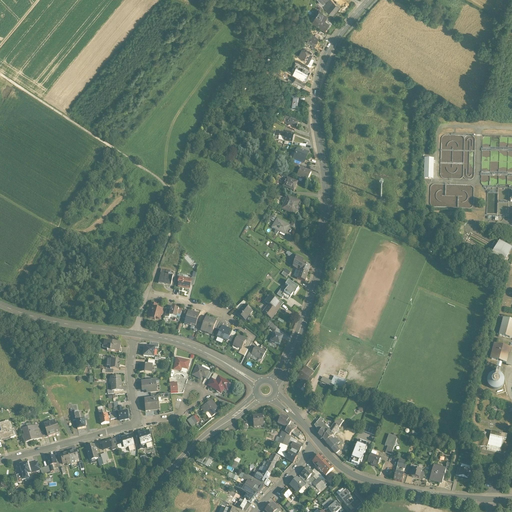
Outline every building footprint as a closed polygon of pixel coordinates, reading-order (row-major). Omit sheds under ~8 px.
[(329,0),(315,0),(319,3),(317,5),(325,12),(326,11),(323,8),(329,0)] [(329,0),(323,8),(326,11),(332,15),(339,6),(336,3),(335,4),(329,0)] [(324,16),(319,13),(312,24),(324,31),(328,24),(325,21),(325,20),(322,18),(324,16)] [(327,36),(319,32),(317,36),(319,37),(319,39),(318,40),(323,43),(327,36)] [(309,35),(305,44),(314,48),(318,40),(309,35)] [(312,56),(302,51),(299,59),(306,63),(308,63),(309,60),(310,59),(311,59),(312,57),(312,56)] [(296,78),(305,82),(310,73),(296,66),(292,76),(296,78)] [(305,82),(296,78),(293,84),(298,87),(299,85),(303,87),(305,82)] [(289,98),(288,98),(288,101),(287,108),(297,109),(297,104),(296,104),(297,99),(289,98)] [(298,120),(294,119),(295,117),(293,117),(293,118),(291,117),(290,117),(289,116),(286,122),(290,124),(295,126),(298,120)] [(291,130),(288,130),(288,131),(286,131),(285,134),(284,138),(292,140),(294,133),(291,132),(291,130)] [(301,149),(297,147),(293,156),(294,157),(301,160),(301,159),(303,160),(304,157),(305,158),(305,157),(307,158),(308,155),(305,154),(307,151),(301,148),(301,149)] [(311,172),(303,168),(301,166),(297,174),(304,177),(304,178),(307,179),(311,172)] [(280,174),(275,184),(285,189),(287,186),(283,184),(286,176),(280,174)] [(297,181),(286,176),(283,184),(287,186),(294,189),(297,181)] [(293,197),(288,195),(282,206),(289,209),(288,211),(294,214),(296,210),(297,210),(298,209),(298,208),(299,207),(299,206),(298,205),(297,205),(299,201),(292,198),(293,197)] [(289,224),(277,217),(272,226),(278,230),(279,229),(285,232),(289,224)] [(511,250),(499,243),(496,248),(492,255),(491,256),(504,263),(511,250)] [(298,256),(289,251),(287,255),(295,259),(296,259),(298,256)] [(302,259),(298,256),(296,259),(295,259),(294,267),(297,269),(298,266),(299,267),(301,267),(302,263),(301,263),(302,259)] [(310,266),(302,263),(301,267),(300,271),(308,274),(310,266)] [(170,273),(161,271),(158,285),(171,287),(171,285),(173,277),(170,276),(170,273)] [(300,271),(297,279),(305,281),(308,274),(300,271)] [(191,281),(180,279),(179,284),(180,285),(179,289),(189,291),(190,285),(191,281)] [(298,287),(288,280),(285,283),(289,285),(284,292),(283,294),(284,295),(288,298),(293,292),(294,293),(298,287)] [(268,304),(263,312),(271,319),(280,307),(277,306),(279,303),(273,298),(269,296),(265,302),(268,304)] [(252,311),(244,305),(239,311),(237,315),(244,320),(249,314),(249,315),(252,311)] [(179,310),(171,308),(171,312),(169,317),(170,317),(177,319),(180,320),(180,317),(182,313),(178,312),(179,310)] [(156,312),(151,311),(149,319),(156,320),(160,321),(161,317),(162,317),(162,316),(163,316),(163,315),(163,314),(162,314),(162,313),(162,311),(156,309),(156,312)] [(196,314),(189,312),(188,314),(186,320),(184,325),(190,327),(191,325),(196,327),(199,318),(199,316),(196,314)] [(206,318),(205,319),(203,325),(201,331),(211,336),(213,331),(214,329),(217,322),(212,320),(206,318)] [(511,336),(511,320),(503,319),(499,335),(511,338),(511,336)] [(222,327),(220,331),(217,338),(227,342),(229,338),(231,335),(230,335),(232,331),(222,327)] [(283,336),(274,333),(271,341),(279,344),(283,336)] [(245,340),(238,336),(233,345),(241,349),(242,347),(245,340)] [(121,343),(105,341),(104,346),(108,346),(107,350),(120,352),(121,343)] [(510,350),(495,346),(492,359),(506,363),(509,354),(510,350)] [(149,347),(145,347),(144,356),(153,357),(155,348),(149,347)] [(247,349),(242,347),(241,349),(238,354),(244,356),(247,349)] [(252,354),(251,354),(262,360),(266,352),(255,347),(254,350),(252,354)] [(115,358),(106,357),(106,365),(110,366),(110,368),(110,369),(114,369),(119,369),(120,361),(115,360),(115,358)] [(177,358),(174,370),(180,371),(181,368),(188,369),(190,360),(177,358)] [(148,365),(140,364),(140,369),(140,372),(150,373),(150,365),(148,365)] [(209,372),(201,368),(201,367),(198,365),(192,375),(198,378),(201,380),(203,376),(206,378),(209,372)] [(313,372),(305,366),(297,377),(301,380),(296,386),(301,389),(302,387),(308,379),(311,375),(313,372)] [(502,376),(500,374),(499,374),(497,373),(495,373),(494,373),(489,375),(488,376),(486,380),(486,383),(487,387),(490,389),(493,390),(497,390),(500,389),(502,387),(503,384),(504,380),(503,378),(502,376)] [(120,376),(111,376),(112,376),(112,382),(111,382),(112,382),(112,389),(112,390),(114,390),(122,390),(121,384),(120,376)] [(231,384),(218,377),(216,382),(214,381),(211,387),(220,393),(223,388),(227,390),(231,384)] [(346,382),(334,377),(331,383),(328,381),(327,382),(326,383),(330,385),(331,383),(342,389),(346,382)] [(155,381),(142,382),(142,390),(149,389),(149,392),(156,392),(155,381)] [(158,398),(144,399),(145,411),(150,410),(150,409),(159,408),(158,401),(158,398)] [(211,400),(202,407),(206,414),(209,411),(212,416),(219,411),(211,400)] [(102,408),(98,409),(101,423),(109,421),(108,417),(109,417),(109,415),(108,415),(107,413),(103,414),(103,412),(102,408)] [(119,411),(120,419),(129,418),(127,410),(122,410),(119,411)] [(262,415),(252,416),(254,427),(260,426),(260,425),(263,425),(262,415)] [(281,416),(277,423),(285,427),(288,421),(288,420),(281,416)] [(80,418),(76,419),(77,427),(85,426),(85,422),(86,422),(86,420),(84,420),(84,418),(81,418),(81,417),(80,417),(80,418)] [(339,417),(338,417),(334,424),(339,428),(344,421),(339,417)] [(318,421),(314,426),(316,428),(321,423),(323,421),(320,418),(320,419),(318,421)] [(8,420),(0,422),(0,427),(2,433),(0,433),(0,439),(0,440),(14,437),(11,428),(10,428),(8,420)] [(54,420),(44,423),(46,429),(47,435),(59,432),(57,425),(55,425),(54,420)] [(325,426),(321,423),(316,428),(319,434),(318,435),(323,440),(329,430),(325,426)] [(38,424),(32,425),(36,438),(42,437),(40,430),(38,424)] [(329,430),(323,440),(325,443),(331,449),(337,445),(338,443),(333,436),(339,428),(334,424),(329,430)] [(32,425),(23,428),(26,441),(36,438),(32,425)] [(360,430),(374,435),(376,430),(362,425),(360,430)] [(294,430),(288,427),(287,428),(285,432),(289,436),(293,432),(294,430)] [(288,437),(282,431),(278,443),(279,443),(280,444),(286,446),(288,441),(289,441),(290,438),(288,437)] [(148,432),(139,434),(139,438),(141,445),(142,445),(151,442),(148,432)] [(504,435),(491,432),(488,442),(487,448),(486,450),(500,454),(503,441),(504,435)] [(131,435),(122,437),(122,439),(124,447),(133,444),(131,435)] [(397,438),(389,435),(385,446),(387,447),(393,449),(397,438)] [(115,438),(109,440),(111,446),(113,451),(118,450),(118,449),(116,440),(115,438)] [(122,439),(116,440),(118,449),(124,447),(122,439)] [(109,440),(101,442),(103,449),(111,446),(109,440)] [(289,441),(288,441),(286,446),(287,446),(292,448),(299,452),(301,447),(289,441)] [(367,443),(360,441),(359,444),(357,444),(351,459),(353,460),(351,463),(358,466),(359,462),(361,463),(367,448),(365,447),(367,443)] [(94,444),(86,446),(88,453),(93,452),(96,451),(94,444)] [(337,445),(331,449),(335,454),(339,451),(336,447),(337,447),(337,446),(338,445),(337,445)] [(393,449),(387,447),(385,453),(391,455),(393,449)] [(292,448),(290,452),(297,456),(299,452),(292,448)] [(74,449),(67,451),(70,461),(74,460),(77,459),(74,449)] [(66,462),(70,461),(67,451),(60,453),(62,463),(66,462)] [(297,456),(290,452),(287,456),(284,454),(279,451),(278,454),(293,463),(297,456)] [(201,453),(197,461),(210,467),(214,459),(201,453)] [(46,457),(48,465),(50,471),(53,470),(51,464),(56,463),(55,460),(56,460),(56,457),(54,457),(54,455),(46,457)] [(273,455),(270,461),(264,472),(270,475),(279,457),(278,457),(273,455)] [(376,457),(370,455),(368,463),(371,464),(371,465),(377,467),(380,459),(376,457)] [(320,456),(313,463),(326,477),(333,470),(320,456)] [(38,460),(28,463),(29,470),(30,472),(41,469),(40,468),(38,460)] [(267,462),(265,461),(261,467),(260,467),(259,469),(264,471),(264,472),(270,461),(269,460),(269,461),(268,460),(267,462)] [(27,461),(19,464),(22,472),(24,478),(28,477),(27,470),(29,470),(28,463),(27,461)] [(50,471),(48,465),(40,468),(41,469),(42,475),(50,472),(50,471)] [(445,469),(439,468),(438,471),(433,469),(434,466),(433,466),(429,481),(436,482),(436,481),(442,482),(445,472),(446,470),(445,469)] [(311,473),(307,468),(301,474),(307,480),(311,476),(313,478),(315,476),(311,473)] [(417,469),(414,468),(411,477),(419,479),(421,472),(421,471),(417,470),(417,469)] [(465,470),(460,469),(460,471),(458,477),(467,479),(468,475),(469,476),(470,471),(469,471),(465,470)] [(315,470),(311,473),(315,476),(313,478),(317,481),(319,479),(318,478),(320,476),(315,470)] [(262,475),(257,473),(258,474),(255,478),(255,477),(254,478),(255,478),(262,482),(265,478),(267,480),(267,479),(268,478),(264,476),(262,475)] [(403,475),(395,473),(393,481),(402,483),(404,475),(403,475)] [(255,479),(253,478),(247,475),(245,474),(243,478),(248,481),(245,486),(252,491),(257,494),(265,485),(255,479)] [(313,478),(311,476),(307,480),(305,482),(307,484),(317,495),(320,493),(318,491),(324,485),(325,486),(327,484),(325,482),(326,481),(320,476),(318,478),(319,479),(317,481),(313,478)] [(267,480),(265,478),(262,482),(255,478),(255,479),(265,485),(267,486),(270,481),(267,479),(267,480)] [(305,482),(300,478),(298,480),(305,486),(307,484),(305,482)] [(298,480),(296,481),(294,481),(290,485),(298,493),(305,487),(298,480)] [(252,491),(245,486),(242,490),(249,495),(246,499),(247,500),(251,503),(257,495),(252,491)] [(294,498),(285,489),(281,494),(284,498),(286,500),(288,498),(291,501),(294,498)] [(339,496),(338,497),(343,502),(347,507),(349,505),(353,502),(348,496),(350,495),(346,490),(339,496)] [(233,497),(228,494),(224,501),(229,504),(233,497)] [(246,499),(241,496),(239,499),(238,498),(237,500),(235,504),(238,505),(237,506),(242,508),(247,500),(246,499)] [(273,503),(272,504),(271,504),(265,510),(266,511),(274,511),(277,510),(276,509),(277,508),(273,503)] [(336,503),(328,509),(330,511),(337,511),(339,511),(340,511),(341,511),(343,510),(341,507),(340,508),(336,503)]
